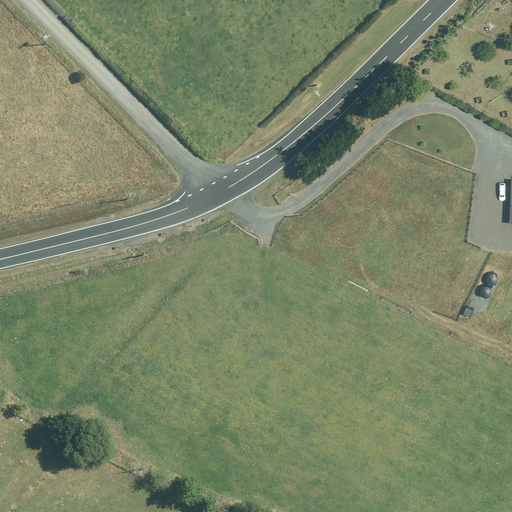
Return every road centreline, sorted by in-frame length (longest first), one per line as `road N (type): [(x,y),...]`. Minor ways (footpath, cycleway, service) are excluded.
road 1 (unclassified): [(219,192),(321,119),(443,0)]
road 2 (unclassified): [(32,0),(219,192)]
road 3 (unclassified): [(0,258),(117,230),(219,192)]
